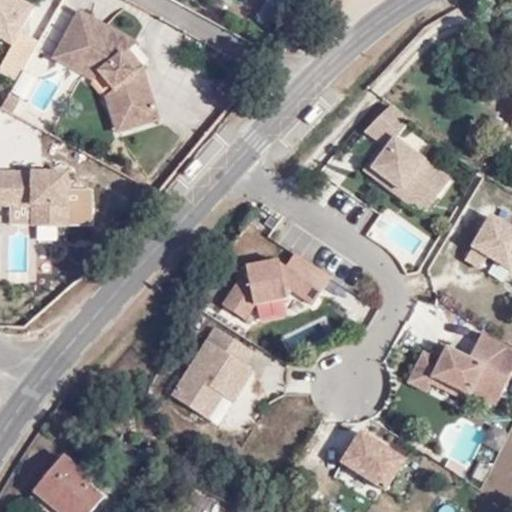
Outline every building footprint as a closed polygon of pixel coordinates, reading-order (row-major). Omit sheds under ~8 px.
[(0,0),(0,35),(11,41),(30,4),(22,0),(0,0)] [(266,28),(283,0),(262,0),(250,19),(266,28)] [(84,4),(58,52),(71,59),(78,46),(98,11),(84,4)] [(138,34),(98,11),(78,46),(104,61),(126,93),(134,118),(165,107),(150,64),(139,71),(126,54),(135,43),(138,34)] [(150,64),(135,43),(126,54),(139,71),(150,64)] [(104,61),(78,46),(71,59),(93,71),(113,100),(120,123),(134,118),(126,93),(104,61)] [(260,73),(240,61),(210,95),(226,110),(260,73)] [(417,187),(437,201),(438,201),(451,183),(396,144),(411,123),(392,110),(366,136),(384,149),(389,153),(373,174),(408,199),(417,187)] [(373,174),(389,153),(384,149),(365,175),(426,219),(438,201),(437,201),(417,187),(408,199),(373,174)] [(68,189),(68,174),(0,174),(0,205),(14,206),(14,227),(94,226),(93,189),(68,189)] [(511,228),(480,210),(470,227),(456,253),(470,262),(474,255),(477,250),(486,254),(500,263),(511,241),(511,228)] [(474,255),(482,260),(486,254),(477,250),(474,255)] [(225,311),(246,325),(256,311),(288,303),(287,298),(298,280),(323,297),(332,282),(296,259),(287,272),(280,268),(280,266),(248,273),(248,275),(225,311)] [(289,308),(296,297),(315,310),(323,297),(298,280),(287,298),(288,303),(289,308)] [(257,315),(289,308),(288,303),(256,311),(257,315)] [(289,354),(333,332),(325,315),(281,336),(289,354)] [(213,334),(205,348),(167,408),(196,426),(211,401),(207,398),(212,389),(217,392),(232,402),(249,375),(236,368),(245,354),(213,334)] [(447,346),(442,355),(448,359),(453,349),(447,346)] [(433,393),(438,384),(419,375),(415,383),(433,393)] [(475,397),(440,379),(438,384),(473,401),(475,397)] [(211,401),(217,392),(212,389),(207,398),(211,401)] [(504,401),(479,389),(477,393),(502,405),(504,401)] [(402,463),(383,451),(369,443),(352,470),(366,479),(364,482),(407,509),(426,478),(407,466),(405,471),(399,467),(402,463)] [(56,510),(67,499),(81,511),(89,511),(104,493),(90,482),(95,476),(67,454),(34,493),(56,510)] [(56,510),(58,511),(81,511),(67,499),(56,510)] [(445,500),(440,511),(456,511),(459,504),(445,500)]
